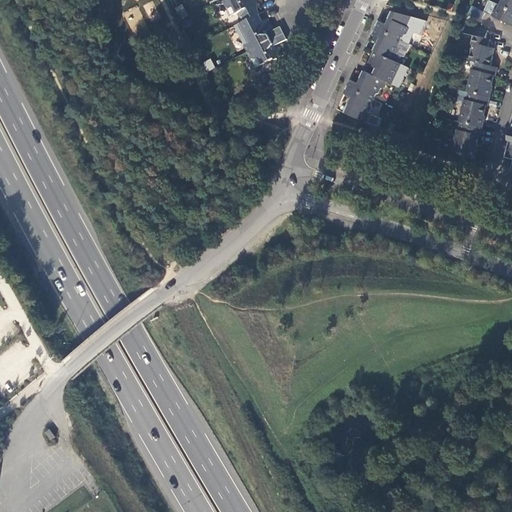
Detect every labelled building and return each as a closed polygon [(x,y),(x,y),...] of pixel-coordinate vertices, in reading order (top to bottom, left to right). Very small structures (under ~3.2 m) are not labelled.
[(230,16),(239,11),(244,21),(258,13),(257,11),(256,5),(258,4),(256,0),(221,0),(230,16)] [(491,1),(487,11),(494,15),(497,8),(499,9),(502,4),(494,0),(491,1)] [(511,0),(503,0),(502,4),(511,8),(511,0)] [(511,8),(502,4),(499,9),(497,8),(494,15),(511,23),(511,8)] [(473,5),(469,14),(484,17),(487,11),(473,5)] [(134,32),(146,25),(135,6),(123,13),(134,32)] [(394,11),(391,18),(396,20),(399,13),(394,11)] [(379,20),(376,28),(403,40),(405,34),(409,33),(411,28),(410,27),(415,17),(399,13),(396,20),(391,18),(388,24),(379,20)] [(248,51),(283,33),(280,26),(267,33),(266,31),(271,28),(266,19),(256,24),(257,26),(239,35),(248,51)] [(488,46),(491,38),(490,37),(487,36),(488,29),(467,24),(465,32),(474,35),(472,43),(474,44),(471,59),(477,61),(491,64),(495,47),(488,46)] [(403,40),(376,28),(373,34),(382,38),(379,44),(383,46),(379,53),(404,65),(407,60),(402,58),(403,56),(405,57),(411,44),(403,40)] [(286,39),(283,33),(248,51),(255,67),(273,58),(274,60),(284,55),(280,45),(275,48),(274,45),(286,39)] [(379,53),(375,52),(369,64),(378,68),(381,70),(378,76),(388,81),(400,87),(410,67),(404,65),(379,53)] [(210,58),(203,62),(208,71),(215,67),(210,58)] [(470,91),(491,96),(493,88),(492,88),(495,75),(496,75),(498,66),(491,64),(477,61),(475,69),(473,68),(468,90),(470,91)] [(348,87),(375,99),(378,94),(380,93),(383,88),(385,89),(388,81),(378,76),(374,75),(370,73),(367,80),(363,77),(360,84),(351,79),(348,87)] [(351,114),(368,123),(373,114),(371,113),(373,108),(373,104),(375,99),(348,87),(345,93),(354,97),(349,106),(354,108),(351,114)] [(462,121),(484,126),(485,119),(484,118),(487,105),(489,105),(491,96),(470,91),(468,99),(466,99),(460,120),(462,121)] [(453,151),(476,158),(478,149),(477,148),(480,135),(481,135),(484,126),(462,121),(460,129),(458,128),(453,151)] [(51,430),(45,434),(51,442),(56,438),(51,430)]
